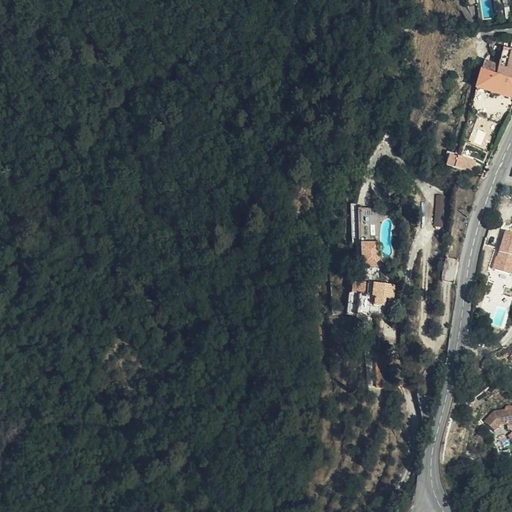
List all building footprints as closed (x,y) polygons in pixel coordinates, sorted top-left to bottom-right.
[(476,90),(511,99),(511,52),(510,52),(503,50),(499,68),(484,63),(476,90)] [(478,164),(462,159),(459,169),(476,173),(478,164)] [(361,228),(359,208),(393,205),(392,193),(370,195),(369,179),(358,180),(360,203),(349,204),(352,242),(371,241),(370,227),(361,228)] [(511,234),(506,232),(499,253),(503,254),(502,258),(498,257),(497,257),(493,269),(511,275),(511,234)] [(392,248),(376,248),(376,270),(393,271),(392,259),(392,248)] [(368,279),(365,296),(368,296),(372,297),(379,299),(384,300),(386,300),(384,309),(394,311),(396,302),(404,303),(406,292),(392,289),(386,288),(386,285),(386,283),(382,282),(368,279)] [(379,299),(372,297),(368,317),(379,319),(379,318),(382,319),(384,309),(386,300),(384,300),(379,299)] [(382,392),(389,392),(391,354),(384,354),(382,392)] [(425,429),(430,429),(436,404),(422,402),(425,429)] [(511,407),(510,405),(506,405),(504,409),(494,410),(486,420),(496,429),(500,424),(508,423),(508,425),(511,424),(511,407)] [(11,423),(5,418),(0,422),(6,429),(11,423)]
